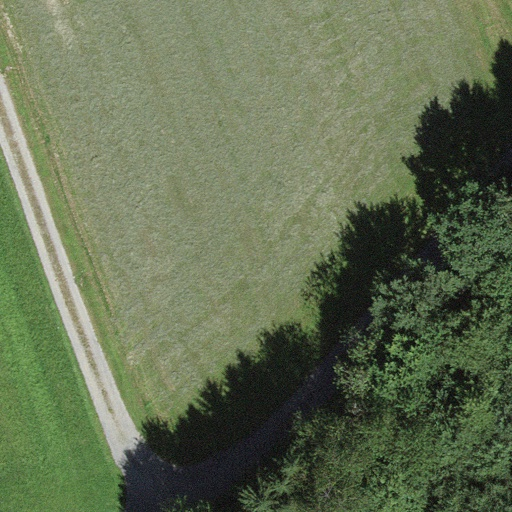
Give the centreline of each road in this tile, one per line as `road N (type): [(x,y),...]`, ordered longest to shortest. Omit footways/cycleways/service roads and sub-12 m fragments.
road 1 (track): [(169,511),(261,454),(511,166)]
road 2 (track): [(0,106),(148,511)]
